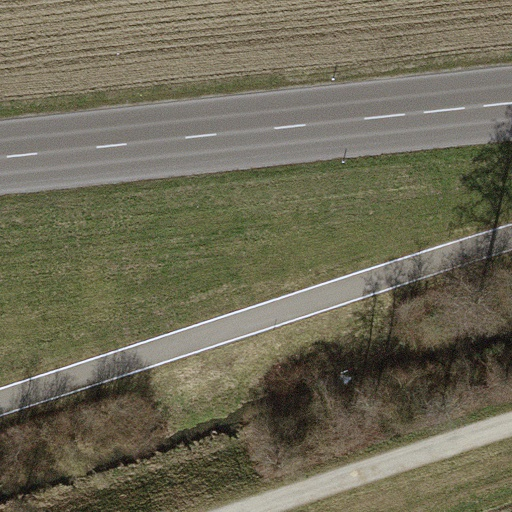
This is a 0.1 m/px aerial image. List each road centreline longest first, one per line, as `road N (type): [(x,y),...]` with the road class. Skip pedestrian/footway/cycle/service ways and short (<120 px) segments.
road 1 (track): [(0,413),(511,249)]
road 2 (secondary): [(0,160),(511,103)]
road 3 (track): [(511,435),(281,511)]
